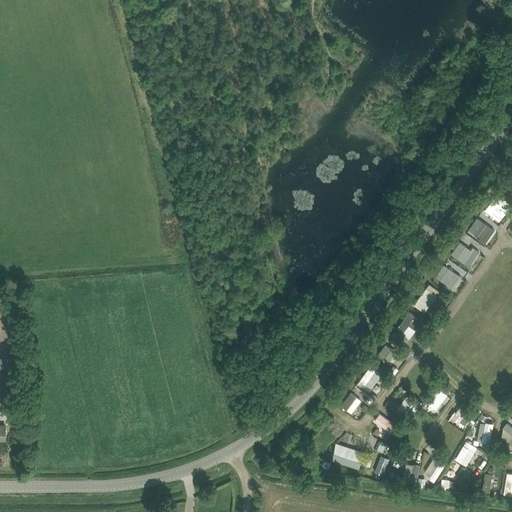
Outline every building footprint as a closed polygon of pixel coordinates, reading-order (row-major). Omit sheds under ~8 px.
[(511,165),(500,181),(506,186),(507,185),(511,189),(511,188),(511,165)] [(495,197),(485,209),(499,221),(505,213),(502,210),(506,206),(495,197)] [(477,216),(468,228),(480,237),(489,225),(477,216)] [(467,267),(478,253),(461,240),(450,253),(467,267)] [(452,289),(461,277),(444,263),(434,275),(452,289)] [(429,283),(414,304),(424,312),(439,291),(429,283)] [(422,320),(410,310),(396,329),(402,334),(409,325),(415,330),(422,320)] [(400,334),(395,330),(392,335),(397,339),(400,334)] [(396,351),(386,343),(378,354),(388,362),(396,351)] [(0,357),(0,385),(3,385),(8,385),(8,379),(8,357),(0,357)] [(369,365),(357,383),(369,391),(381,373),(369,365)] [(395,375),(399,369),(394,365),(389,371),(395,375)] [(440,380),(436,384),(440,388),(444,383),(440,380)] [(436,408),(447,394),(436,386),(426,400),(436,408)] [(350,391),(340,405),(352,413),(361,399),(350,391)] [(411,417),(419,406),(408,398),(400,409),(411,417)] [(465,424),(476,410),(470,406),(460,421),(465,424)] [(0,437),(6,437),(6,424),(9,424),(9,414),(9,411),(0,411),(0,437)] [(384,413),(376,425),(396,438),(404,425),(384,413)] [(482,413),(479,417),(485,421),(488,417),(482,413)] [(490,441),(492,422),(479,421),(477,440),(490,441)] [(498,437),(511,444),(511,426),(505,424),(498,437)] [(510,447),(504,444),(501,450),(507,453),(510,447)] [(469,448),(463,445),(456,458),(466,465),(474,451),(469,448)] [(342,455),(334,452),(332,459),(359,468),(361,461),(342,455)] [(390,458),(381,455),(374,471),(383,474),(390,458)] [(366,457),(364,464),(370,466),(372,459),(366,457)] [(434,457),(424,470),(430,475),(428,477),(433,481),(446,462),(440,458),(439,460),(434,457)] [(412,464),(407,463),(403,479),(409,480),(409,481),(416,483),(420,465),(413,463),(412,464)] [(511,494),(511,472),(506,472),(503,494),(511,494)] [(446,486),(448,486),(449,480),(449,479),(442,478),(441,485),(446,486)]
